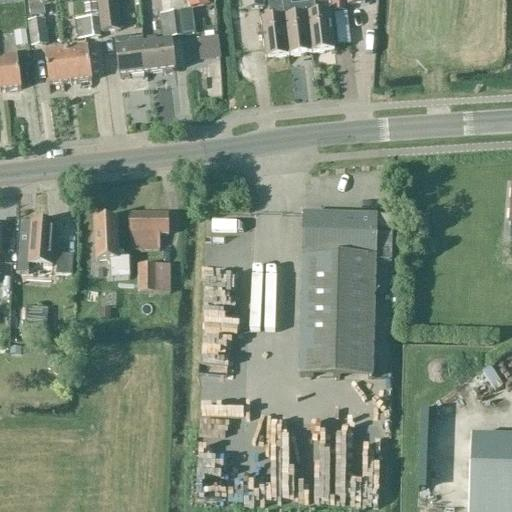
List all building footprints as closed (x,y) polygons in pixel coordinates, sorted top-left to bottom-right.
[(120,33),(116,0),(96,0),(101,36),(120,33)] [(208,8),(207,0),(188,0),(189,10),(208,8)] [(265,10),(263,0),(244,0),(246,12),(265,10)] [(288,60),(281,0),(268,0),(271,22),(260,24),(265,62),(288,60)] [(311,57),(305,6),(292,7),(291,0),(281,0),(288,60),(311,57)] [(346,14),(344,0),(331,0),(334,15),(346,14)] [(315,5),(305,6),(311,57),(334,54),(329,15),(317,17),(315,5)] [(45,18),(44,8),(30,10),(31,19),(45,18)] [(138,11),(138,26),(154,26),(154,11),(138,11)] [(183,40),(180,14),(167,16),(170,41),(183,40)] [(100,40),(97,20),(74,23),(77,43),(100,40)] [(48,48),(45,22),(27,24),(31,50),(48,48)] [(28,49),(26,28),(4,31),(6,51),(28,49)] [(119,80),(147,77),(143,43),(131,44),(131,37),(115,39),(119,80)] [(143,43),(147,77),(175,73),(171,46),(157,48),(156,41),(143,43)] [(67,56),(70,86),(91,83),(88,53),(87,53),(87,48),(77,50),(78,54),(67,56)] [(49,88),(70,86),(67,56),(65,56),(65,51),(46,54),(46,58),(49,88)] [(0,63),(0,94),(20,92),(16,61),(16,62),(15,57),(6,58),(6,63),(0,63)] [(302,102),(303,71),(291,70),(291,101),(302,102)] [(168,217),(130,217),(129,237),(130,237),(130,253),(159,254),(159,237),(167,237),(168,217)] [(392,221),(303,218),(299,379),(372,381),(374,296),(385,297),(386,268),(381,268),(381,264),(391,264),(392,221)] [(116,239),(115,221),(96,222),(96,239),(95,240),(96,264),(109,263),(110,282),(129,281),(128,260),(124,260),(123,254),(118,255),(117,238),(116,239)] [(248,267),(248,221),(206,221),(206,267),(248,267)] [(54,226),(19,224),(17,269),(25,269),(26,267),(52,268),(54,226)] [(72,258),(57,257),(56,278),(71,279),(72,258)] [(170,296),(170,268),(138,268),(138,296),(170,296)] [(47,311),(26,310),(24,342),(46,343),(47,311)] [(110,322),(110,311),(99,311),(99,322),(110,322)] [(201,373),(233,376),(232,394),(240,395),(244,350),(247,351),(250,318),(206,314),(201,373)] [(253,379),(262,379),(264,323),(255,322),(253,379)] [(473,374),(474,398),(492,398),(491,374),(473,374)] [(238,423),(238,405),(212,405),(212,423),(238,423)] [(211,447),(235,450),(237,438),(213,435),(211,447)] [(511,511),(511,441),(471,440),(467,511),(511,511)]
